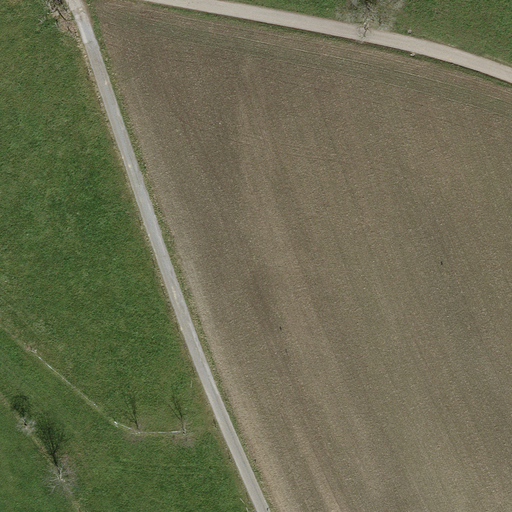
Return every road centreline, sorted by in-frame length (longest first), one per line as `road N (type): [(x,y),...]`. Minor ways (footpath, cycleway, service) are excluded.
road 1 (track): [(266,511),(198,366),(75,0)]
road 2 (track): [(511,75),(407,43),(182,0)]
